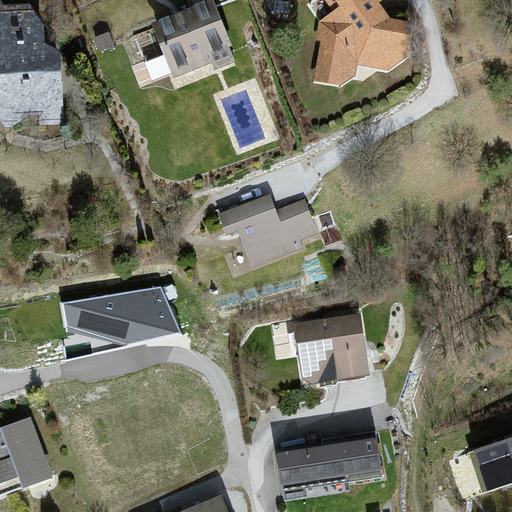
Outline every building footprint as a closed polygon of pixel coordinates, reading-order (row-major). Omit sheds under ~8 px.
[(384,0),(326,0),(337,13),(318,27),(307,89),(337,94),(360,73),(384,76),(407,65),(410,44),(398,29),(385,23),(377,6),(384,0)] [(26,4),(0,4),(0,133),(65,132),(63,66),(26,4)] [(214,8),(153,31),(176,92),(237,69),(214,8)] [(265,202),(215,220),(223,243),(234,239),(247,277),(304,257),(301,247),(314,242),(303,211),(272,222),(265,202)] [(159,287),(62,303),(67,330),(125,344),(179,333),(159,287)] [(360,314),(294,323),(302,384),(369,375),(360,314)] [(31,424),(0,434),(0,500),(50,484),(31,424)] [(511,481),(511,439),(471,453),(484,491),(511,481)] [(375,440),(278,456),(285,498),(306,495),(304,483),(380,471),(375,440)] [(224,511),(213,486),(153,511),(224,511)]
